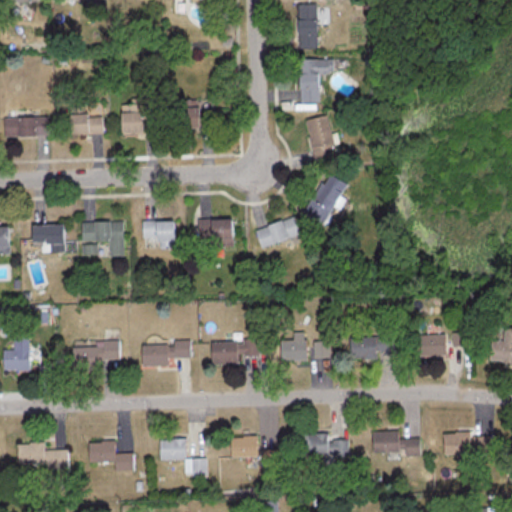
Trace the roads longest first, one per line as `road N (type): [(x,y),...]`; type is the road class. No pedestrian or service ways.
road 1 (residential): [(511,398),(368,393),(0,407)]
road 2 (residential): [(245,169),(0,180)]
road 3 (residential): [(254,0),(259,144),(245,169)]
